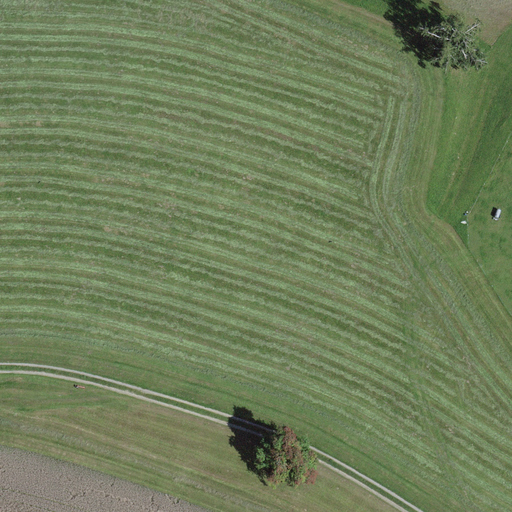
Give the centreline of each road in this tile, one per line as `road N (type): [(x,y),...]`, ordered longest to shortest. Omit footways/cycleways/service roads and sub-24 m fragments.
road 1 (track): [(411,511),(318,458),(223,421),(100,384),(0,368)]
road 2 (track): [(469,511),(412,417),(400,319)]
